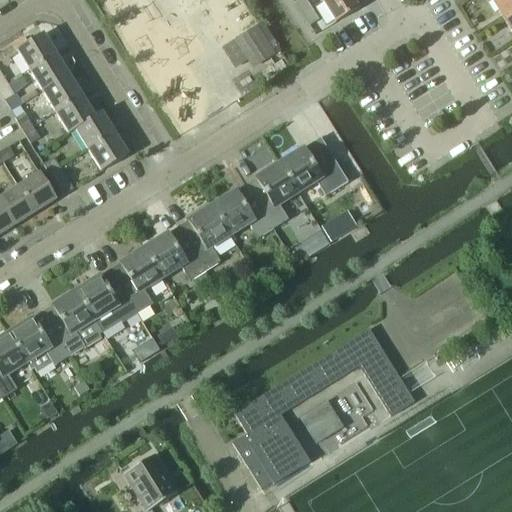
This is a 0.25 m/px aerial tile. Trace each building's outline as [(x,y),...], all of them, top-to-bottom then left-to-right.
[(299,0),(294,4),(302,15),(311,10),(304,0),(299,0)] [(349,0),(326,0),(320,4),(334,25),(356,11),(349,0)] [(511,0),(490,0),(503,21),(511,15),(511,0)] [(311,10),(302,15),(309,27),(318,22),(311,10)] [(511,15),(503,21),(511,35),(511,15)] [(272,56),(255,28),(234,41),(251,69),(272,56)] [(14,53),(27,74),(54,57),(41,36),(26,45),(14,53)] [(22,39),(0,53),(0,65),(2,69),(10,64),(6,58),(14,53),(26,45),(22,39)] [(54,57),(27,74),(40,94),(67,77),(54,57)] [(67,77),(40,94),(53,114),(79,98),(67,77)] [(7,86),(0,90),(0,97),(3,102),(14,96),(7,86)] [(77,130),(92,119),(79,98),(53,114),(67,137),(77,130)] [(99,114),(92,119),(77,130),(89,150),(112,136),(99,114)] [(16,123),(23,134),(32,129),(25,118),(16,123)] [(32,129),(23,134),(30,145),(39,139),(32,129)] [(112,136),(89,150),(103,171),(126,157),(112,136)] [(277,165),(296,196),(315,184),(324,199),(347,185),(323,147),(306,158),(301,151),(277,165)] [(8,149),(0,153),(0,160),(2,164),(13,157),(8,149)] [(53,159),(43,166),(49,176),(59,169),(53,159)] [(259,188),(249,194),(272,231),(287,222),(278,207),(296,196),(277,165),(254,180),(259,188)] [(59,169),(49,176),(62,196),(72,190),(59,169)] [(37,176),(16,189),(33,216),(54,202),(37,176)] [(16,189),(0,199),(0,209),(12,228),(33,216),(16,189)] [(210,209),(228,238),(247,226),(256,241),(272,231),(249,194),(238,201),(234,194),(210,209)] [(0,209),(0,236),(12,228),(0,209)] [(190,231),(181,237),(204,274),(219,264),(210,249),(228,238),(210,209),(186,224),(190,231)] [(320,233),(314,237),(322,250),(328,246),(320,233)] [(166,236),(142,251),(160,280),(180,269),(189,283),(204,274),(181,237),(170,243),(166,236)] [(113,279),(136,316),(152,307),(142,292),(160,280),(142,251),(118,266),(122,273),(113,279)] [(292,254),(288,257),(293,265),(297,262),(292,254)] [(98,279),(75,293),(101,335),(119,324),(120,326),(136,316),(113,279),(103,285),(98,279)] [(55,316),(44,322),(68,359),(102,337),(101,335),(93,323),(75,293),(50,309),(55,316)] [(30,322),(7,336),(25,365),(30,372),(33,370),(36,375),(51,365),(53,368),(68,359),(44,322),(34,328),(30,322)] [(172,329),(156,338),(161,347),(177,338),(172,329)] [(370,330),(234,415),(244,431),(227,441),(256,488),(270,479),(274,487),(309,465),(289,432),(281,436),(272,422),(360,367),(391,416),(415,403),(370,330)] [(0,399),(1,401),(15,392),(6,377),(25,365),(7,336),(0,340),(0,399)] [(158,352),(151,341),(144,345),(151,357),(158,352)] [(78,398),(88,392),(83,383),(73,390),(78,398)] [(49,405),(39,412),(46,422),(56,416),(49,405)] [(6,432),(0,436),(8,449),(14,445),(6,432)] [(148,511),(177,494),(154,457),(122,477),(143,511),(148,511)]
